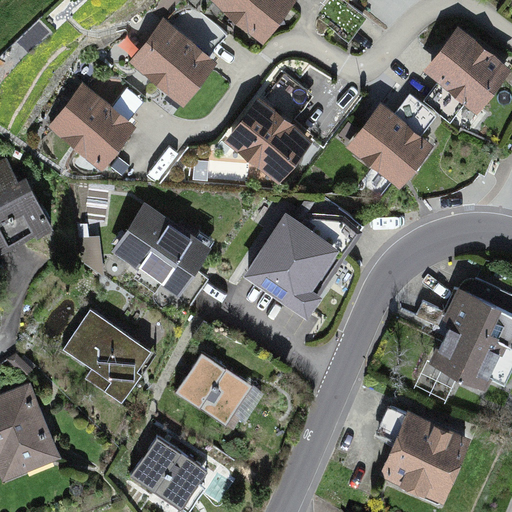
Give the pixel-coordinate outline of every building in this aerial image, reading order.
[(209,0),(264,41),(295,0),(209,0)] [(164,21),(129,64),(184,108),(218,65),(164,21)] [(511,67),(460,27),(424,73),(478,115),(511,71),(511,67)] [(83,84),(48,127),(103,171),(138,128),(83,84)] [(278,184),(313,142),(259,98),(225,140),(278,184)] [(433,145),(381,103),(347,146),(398,188),(433,145)] [(16,154),(0,161),(0,255),(53,230),(16,154)] [(112,253),(181,298),(213,248),(144,204),(112,253)] [(303,314),(342,257),(284,218),(246,276),(303,314)] [(511,334),(511,314),(457,291),(426,364),(488,390),(511,334)] [(152,352),(90,310),(63,350),(91,369),(85,378),(122,403),(141,376),(137,373),(152,352)] [(228,427),(255,387),(203,353),(177,394),(228,427)] [(9,481),(61,459),(31,386),(0,398),(0,460),(1,460),(9,481)] [(444,505),(471,442),(388,407),(377,433),(397,441),(381,477),(444,505)] [(189,511),(213,474),(157,439),(130,483),(176,511),(189,511)]
